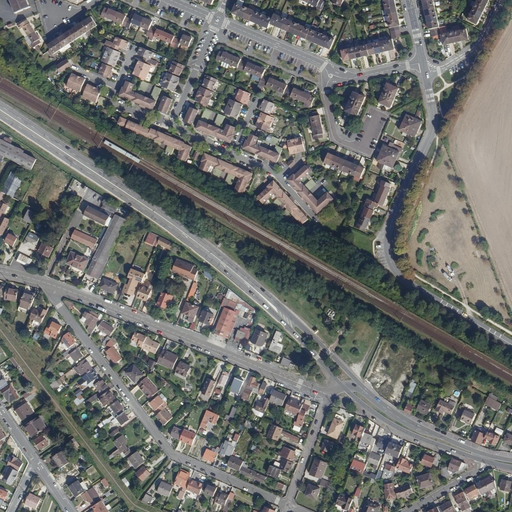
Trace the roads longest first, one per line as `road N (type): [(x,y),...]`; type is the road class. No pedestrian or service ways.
road 1 (residential): [(427,78),(431,129),(388,229),(388,256),(404,281),(511,344)]
road 2 (residential): [(287,505),(171,457),(55,298),(57,285)]
road 3 (tertiary): [(57,285),(328,395)]
road 4 (primary): [(0,109),(238,276)]
road 5 (primary): [(375,399),(238,276)]
road 6 (primary): [(238,276),(340,385)]
road 7 (primary): [(358,402),(415,438),(484,464)]
road 8 (primary): [(492,457),(375,399)]
